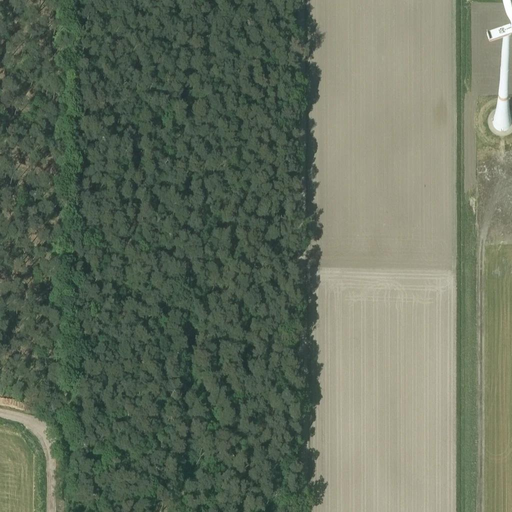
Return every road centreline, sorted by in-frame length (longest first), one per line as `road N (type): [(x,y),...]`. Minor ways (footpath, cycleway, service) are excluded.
road 1 (track): [(301,511),(302,0)]
road 2 (track): [(480,511),(480,220)]
road 3 (track): [(53,511),(52,440),(0,412)]
